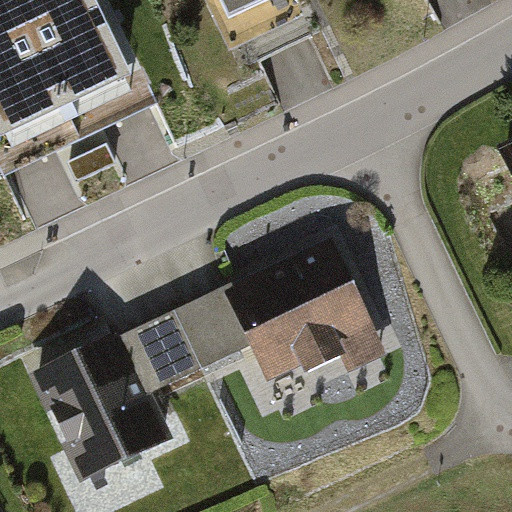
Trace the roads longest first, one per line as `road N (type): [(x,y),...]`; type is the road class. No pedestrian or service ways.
road 1 (residential): [(365,133),(0,309)]
road 2 (residential): [(365,133),(511,419)]
road 3 (track): [(354,511),(511,438)]
road 4 (residential): [(511,53),(365,133)]
